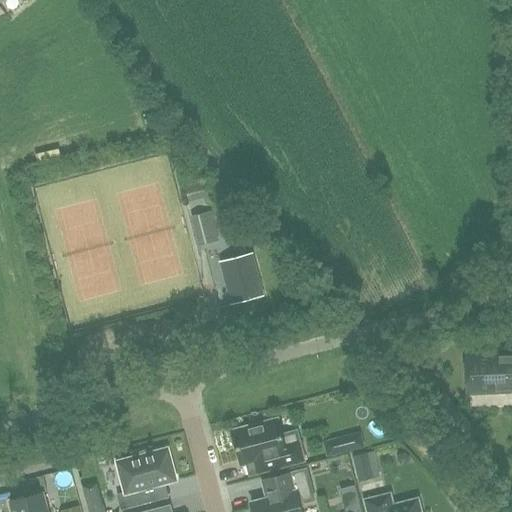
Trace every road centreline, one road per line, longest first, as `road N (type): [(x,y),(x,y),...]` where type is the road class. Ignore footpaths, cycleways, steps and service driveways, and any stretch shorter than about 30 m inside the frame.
road 1 (residential): [(189,386),(511,297)]
road 2 (residential): [(0,432),(189,386)]
road 3 (residential): [(189,386),(219,511)]
